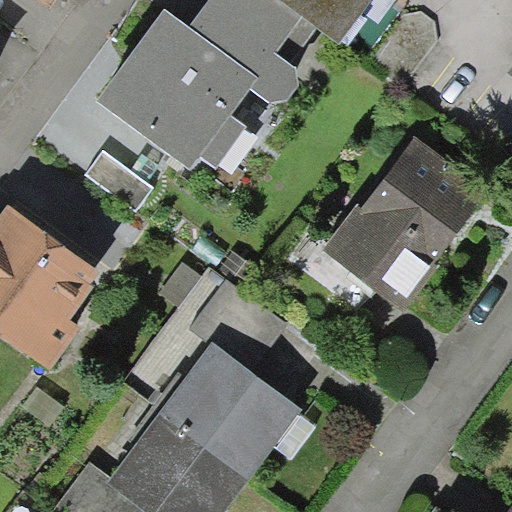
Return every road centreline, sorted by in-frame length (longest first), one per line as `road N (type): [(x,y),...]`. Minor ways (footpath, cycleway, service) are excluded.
road 1 (residential): [(511,300),(348,511)]
road 2 (residential): [(97,0),(0,136)]
